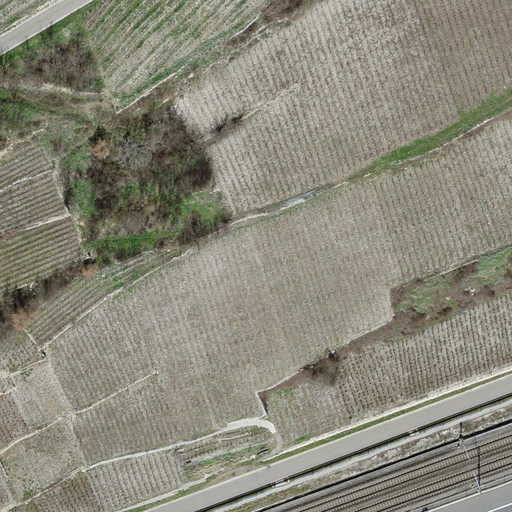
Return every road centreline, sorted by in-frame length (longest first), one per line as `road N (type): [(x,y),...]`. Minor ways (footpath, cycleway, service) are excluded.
road 1 (primary): [(511,215),(0,405)]
road 2 (unclassified): [(168,511),(511,383)]
